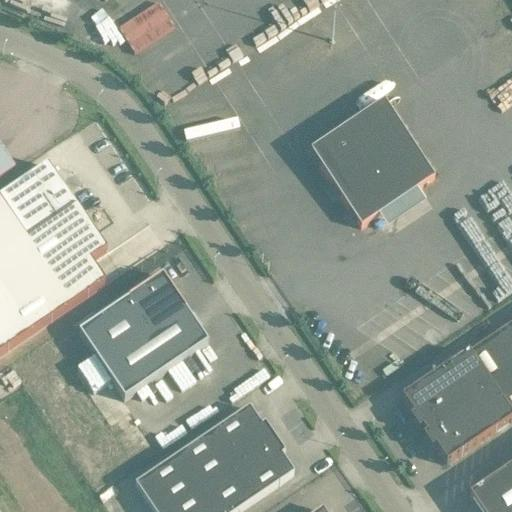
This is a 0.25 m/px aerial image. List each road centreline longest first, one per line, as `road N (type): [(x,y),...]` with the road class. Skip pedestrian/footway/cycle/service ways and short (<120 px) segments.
road 1 (unclassified): [(400,511),(129,111),(90,75),(0,35)]
road 2 (unknown): [(270,319),(470,177),(352,0)]
road 3 (unknown): [(380,405),(511,317)]
